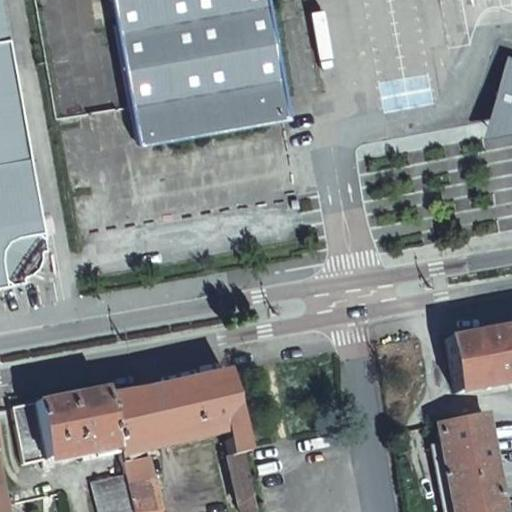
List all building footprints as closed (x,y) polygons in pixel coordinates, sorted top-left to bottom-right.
[(0,0),(0,286),(22,282),(21,278),(28,276),(34,272),(38,266),(41,259),(40,251),(46,250),(15,78),(0,0)] [(266,0),(111,0),(137,147),(287,121),(266,0)] [(511,61),(497,110),(507,113),(511,114),(511,61)] [(456,396),(511,386),(511,329),(447,342),(456,396)] [(255,511),(239,437),(226,375),(106,401),(116,442),(119,453),(126,483),(132,511),(162,511),(163,511),(150,460),(139,461),(137,451),(224,433),(230,458),(227,460),(238,511),(255,511)] [(116,442),(106,401),(104,393),(35,406),(47,467),(119,453),(116,442)] [(41,468),(47,467),(35,406),(11,411),(25,472),(41,468)] [(485,418),(435,427),(449,511),(500,511),(500,510),(485,418)] [(8,511),(0,472),(0,511),(8,511)] [(100,511),(132,511),(126,483),(95,489),(100,511)]
